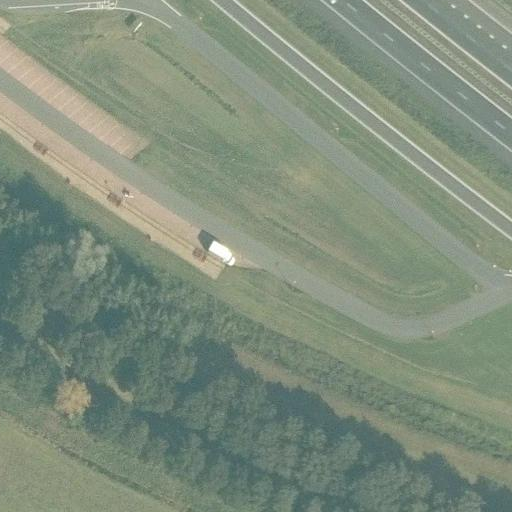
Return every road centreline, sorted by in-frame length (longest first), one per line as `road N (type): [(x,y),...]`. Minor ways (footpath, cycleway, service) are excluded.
road 1 (tertiary): [(328,511),(137,420),(0,340)]
road 2 (motorway): [(342,0),(511,134)]
